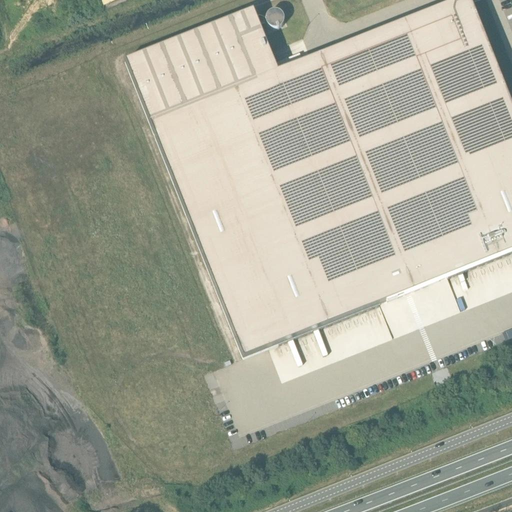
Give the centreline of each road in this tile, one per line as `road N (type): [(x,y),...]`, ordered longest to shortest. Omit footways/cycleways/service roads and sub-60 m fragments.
road 1 (tertiary): [(511,419),(283,511)]
road 2 (trunk): [(511,447),(345,511)]
